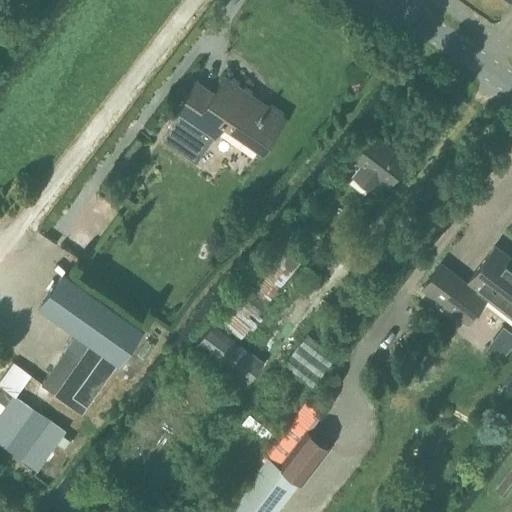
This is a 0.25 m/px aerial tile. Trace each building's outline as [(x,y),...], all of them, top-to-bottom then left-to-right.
[(253,99),(255,95),(227,76),(215,92),(198,80),(178,109),(182,112),(164,138),(197,161),(215,134),(215,133),(223,121),(262,147),(261,148),(262,148),(285,116),(267,104),(265,107),(253,99)] [(353,174),(371,188),(380,177),(389,184),(408,159),(373,132),(354,156),(362,163),(353,174)] [(441,262),(424,284),(423,285),(469,321),(488,296),(511,313),(511,258),(495,245),(466,282),(441,262)] [(119,363),(125,354),(143,329),(64,272),(39,306),(90,343),(81,356),(68,347),(43,382),(55,391),(83,411),(117,362),(119,363)] [(266,361),(215,322),(199,343),(235,371),(230,377),(244,388),(249,381),(250,382),(266,361)] [(309,333),(285,363),(313,385),(337,355),(309,333)] [(0,409),(0,440),(34,465),(63,426),(14,391),(0,409)] [(276,421),(285,428),(300,409),(291,401),(276,421)] [(243,422),(268,442),(275,433),(251,413),(243,422)] [(283,463),(308,432),(292,419),(266,453),(269,455),(225,511),(275,511),(302,478),(283,463)] [(327,446),(308,432),(283,463),(302,478),(327,446)] [(511,467),(496,488),(505,495),(511,486),(511,467)] [(75,498),(83,504),(90,496),(82,490),(75,498)] [(95,511),(96,511),(120,511),(115,508),(121,499),(109,490),(95,511)]
